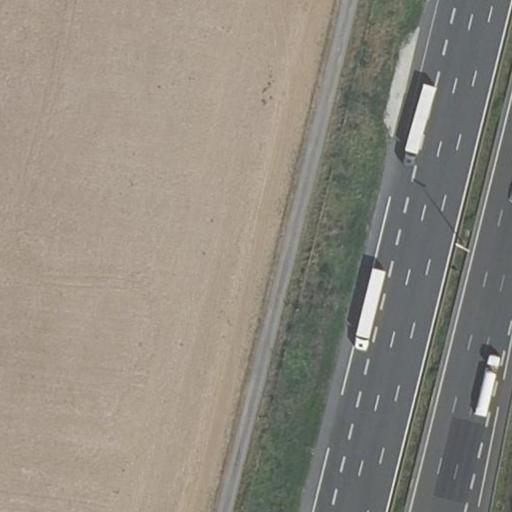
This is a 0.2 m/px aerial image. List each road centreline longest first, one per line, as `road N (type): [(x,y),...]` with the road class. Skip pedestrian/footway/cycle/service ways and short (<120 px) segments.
road 1 (motorway): [(485,0),(352,511)]
road 2 (track): [(224,511),(349,0)]
road 3 (motorway): [(441,511),(511,214)]
